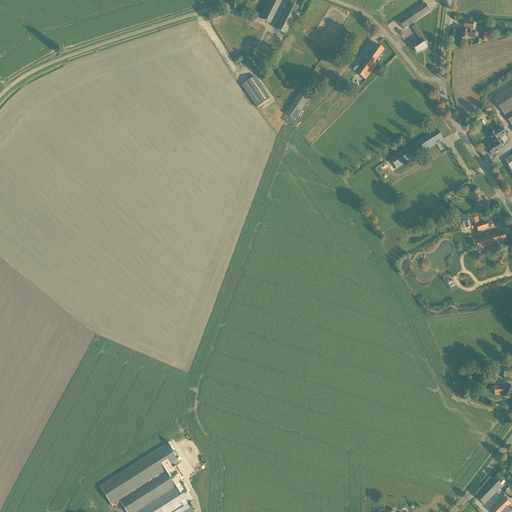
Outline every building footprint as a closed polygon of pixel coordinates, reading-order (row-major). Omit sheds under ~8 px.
[(282,1),(279,0),(268,0),(259,18),(270,24),(282,1)] [(430,12),(425,3),(398,21),(404,30),(430,12)] [(290,4),(284,16),(277,30),(285,34),(299,8),(290,4)] [(475,39),(475,32),(462,30),(461,38),(467,39),(467,38),(475,39)] [(427,48),(422,39),(412,46),(412,45),(411,45),(417,53),(422,49),(423,50),(427,48)] [(377,45),(357,74),(365,80),(378,63),(376,61),(384,50),(380,48),(381,47),(379,45),(378,46),(377,45)] [(294,121),(322,79),(313,73),(285,115),(294,121)] [(241,85),(257,108),(270,98),(255,76),(241,85)] [(511,126),(511,86),(494,99),(511,126)] [(506,134),(502,127),(489,136),(493,142),(495,145),(488,150),(492,156),(502,149),(501,146),(504,144),(500,138),(506,134)] [(390,159),(396,169),(443,139),(437,129),(390,159)] [(468,195),(477,211),(483,207),(480,202),(484,200),(480,194),(481,193),(479,189),(468,195)] [(476,225),(477,228),(478,231),(483,230),(488,228),(486,222),(481,224),(480,224),(478,217),(475,217),(472,218),(467,219),(468,221),(463,223),(465,229),(466,229),(470,228),(471,230),(474,229),(473,226),(476,225)] [(453,232),(441,238),(445,245),(457,238),(453,232)] [(506,240),(503,232),(490,236),(489,233),(485,235),(486,238),(476,241),(479,249),(506,240)] [(471,236),(465,238),(467,246),(473,244),(471,236)] [(465,369),(452,366),(450,373),(463,376),(465,369)] [(511,369),(510,369),(504,368),(504,373),(503,378),(511,379),(511,371),(511,369)] [(480,372),(466,369),(465,376),(478,379),(480,372)] [(511,386),(508,385),(503,397),(504,396),(509,398),(508,400),(509,400),(510,397),(511,397),(511,386)] [(503,387),(494,387),(495,395),(504,395),(503,387)] [(194,511),(195,511),(190,503),(192,501),(193,500),(182,484),(183,483),(181,480),(184,478),(177,466),(181,464),(168,444),(100,487),(112,507),(120,502),(126,511),(194,511)] [(477,498),(484,505),(500,488),(498,486),(505,480),(499,474),(492,481),(493,481),(477,498)] [(510,511),(511,511),(508,507),(510,504),(505,498),(491,511),(510,511)]
